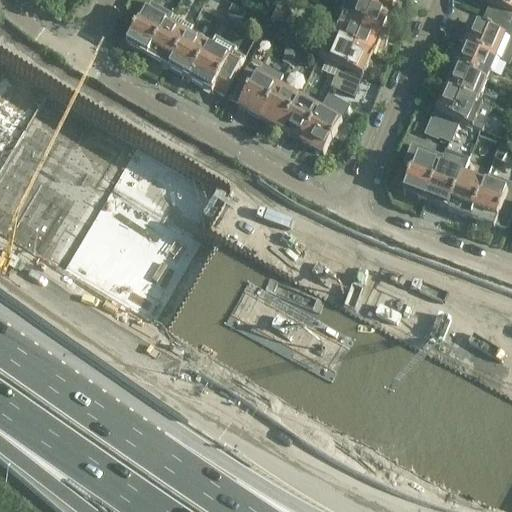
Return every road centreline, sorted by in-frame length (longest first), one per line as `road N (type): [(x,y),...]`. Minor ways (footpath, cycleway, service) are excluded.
road 1 (motorway): [(511,462),(118,251),(0,165)]
road 2 (motorway): [(511,356),(322,272),(0,85)]
road 3 (motorway): [(0,278),(402,511)]
road 4 (residential): [(354,207),(78,54)]
road 5 (motorway): [(309,511),(172,428),(102,414)]
road 6 (unclassified): [(354,207),(442,0)]
road 7 (motorway): [(0,409),(156,511)]
road 8 (motorway): [(244,511),(102,414)]
road 9 (residential): [(511,266),(354,207)]
road 10 (motorway): [(0,424),(51,482),(91,511)]
road 11 (motorway): [(102,414),(0,339)]
